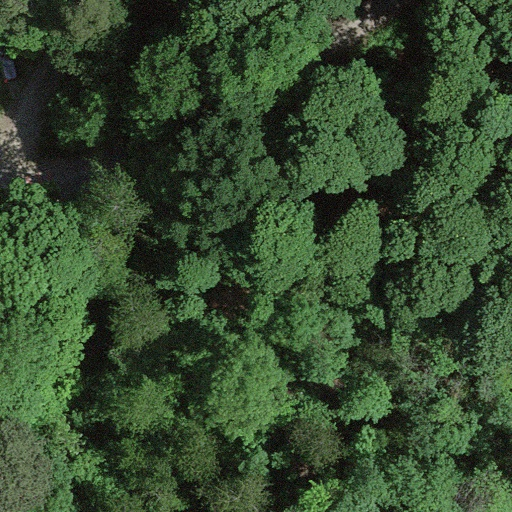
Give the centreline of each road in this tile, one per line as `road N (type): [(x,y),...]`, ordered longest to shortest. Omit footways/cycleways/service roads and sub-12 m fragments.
road 1 (unclassified): [(397,0),(279,84),(93,178),(0,208)]
road 2 (track): [(30,147),(11,0)]
